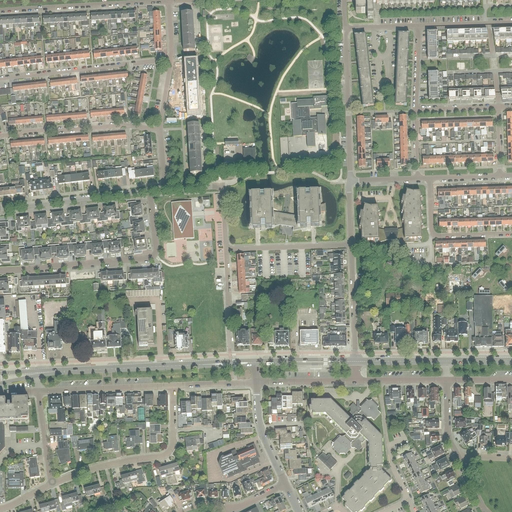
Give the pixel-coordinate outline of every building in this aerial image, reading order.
[(349,0),(349,1),(355,1),(355,3),(356,5),(356,7),(356,9),(356,11),(356,13),(360,13),(363,13),(367,13),(367,14),(367,17),(367,19),(370,19),(373,19),(373,16),(373,14),(373,11),(373,8),(373,6),(373,3),(375,3),(376,3),(376,4),(376,5),(378,5),(380,5),(382,5),(382,6),(385,6),(385,5),(388,5),(388,6),(391,6),(391,5),(394,5),(396,5),(400,5),(402,5),(405,5),(408,5),(408,4),(411,4),(411,5),(413,5),(413,4),(417,4),(417,5),(419,5),(419,4),(422,4),(422,5),(425,5),(425,4),(433,4),(434,4),(434,1),(434,0),(349,0)] [(181,13),(182,18),(183,18),(183,20),(183,23),(183,26),(182,26),(183,33),(186,33),(190,32),(194,32),(193,32),(193,30),(194,30),(194,28),(193,28),(193,26),(194,26),(194,25),(193,25),(193,23),(193,19),(193,20),(193,17),(193,12),(192,12),(192,13),(189,13),(185,13),(182,13),(181,13)] [(186,33),(183,33),(183,40),(184,40),(184,42),(184,45),(184,48),(183,48),(184,53),(184,52),(187,52),(191,52),(194,52),(195,52),(195,47),(194,47),(194,45),(195,45),(194,42),(194,39),(194,37),(194,35),(194,33),(194,32),(190,32),(186,33)] [(409,34),(398,34),(397,52),(401,52),(405,52),(408,52),(409,34)] [(364,53),(368,52),(366,35),(354,36),(356,46),(356,54),(360,53),(364,53)] [(132,48),(132,44),(130,45),(130,48),(131,48),(131,55),(138,54),(137,48),(132,48)] [(162,50),(161,44),(155,44),(155,48),(150,49),(150,53),(155,52),(155,50),(162,50)] [(125,56),(131,55),(131,48),(130,48),(126,49),(126,45),(123,45),(124,49),(125,56)] [(118,50),(114,50),(113,46),(111,47),(111,50),(112,50),(113,57),(119,56),(118,50)] [(119,56),(125,56),(124,49),(120,49),(119,46),(117,46),(118,50),(119,56)] [(107,47),(105,47),(105,51),(106,51),(107,58),(113,57),(112,50),(111,50),(107,51),(107,47)] [(94,59),(101,58),(100,52),(99,52),(95,52),(95,48),(92,48),(93,53),(93,52),(94,59)] [(101,58),(107,58),(106,51),(105,51),(101,52),(101,48),(99,48),(99,52),(100,52),(101,58)] [(77,60),(84,59),(83,53),(82,53),(78,53),(78,49),(76,50),(76,53),(77,53),(77,60)] [(83,53),(84,59),(90,58),(89,52),(85,52),(84,49),(82,49),(82,53),(83,53)] [(71,61),(77,60),(77,53),(76,53),(72,54),(72,50),(69,50),(70,54),(71,61)] [(59,62),(65,61),(64,55),(60,55),(59,51),(57,52),(57,55),(58,55),(59,62)] [(65,61),(71,61),(70,54),(66,54),(66,51),(63,51),(64,55),(65,61)] [(53,63),(59,62),(58,55),(57,55),(54,56),(53,52),(51,52),(51,56),(52,56),(53,63)] [(366,71),(370,70),(368,52),(364,53),(360,53),(356,54),(358,72),(362,71),(366,71)] [(401,52),(397,52),(397,69),(400,70),(404,70),(407,70),(408,52),(405,52),(401,52)] [(17,60),(17,67),(24,66),(23,59),(22,59),(22,55),(18,56),(18,53),(16,53),(16,56),(16,60),(17,60)] [(47,63),(53,63),(52,56),(51,56),(47,57),(47,53),(45,53),(45,57),(46,57),(47,63)] [(35,58),(36,64),(42,64),(42,57),(37,58),(36,54),(34,54),(35,58)] [(24,66),(30,65),(29,59),(28,59),(28,55),(24,55),(22,55),(22,59),(23,59),(24,66)] [(30,65),(36,64),(35,58),(31,58),(30,55),(28,55),(28,59),(29,59),(30,65)] [(5,68),(11,67),(11,61),(10,61),(6,61),(6,57),(3,58),(4,61),(5,68)] [(17,60),(16,60),(12,60),(12,57),(10,57),(9,57),(10,61),(11,61),(11,67),(17,67),(17,60)] [(196,62),(186,63),(189,114),(199,114),(196,62)] [(400,70),(397,69),(396,87),(400,88),(403,88),(407,88),(407,70),(404,70),(400,70)] [(368,88),(372,88),(370,70),(366,71),(362,71),(358,72),(360,82),(360,89),(364,89),(368,88)] [(141,82),(146,83),(147,76),(142,75),(141,80),(135,79),(134,81),(141,82)] [(89,89),(89,82),(88,77),(81,78),(81,83),(86,83),(87,89),(89,89)] [(71,80),(71,85),(75,85),(76,91),(79,91),(78,84),(77,84),(77,79),(71,80)] [(58,87),(57,81),(50,82),(51,88),(55,87),(56,94),(59,93),(58,87)] [(65,86),(64,81),(57,81),(58,87),(62,86),(63,93),(65,93),(65,86)] [(48,95),(47,88),(46,82),(40,83),(41,89),(45,89),(45,95),(48,95)] [(40,83),(33,84),(34,90),(38,89),(39,96),(41,95),(41,89),(40,83)] [(21,91),(20,85),(13,86),(13,92),(18,92),(19,98),(21,98),(21,91)] [(28,97),(27,91),(27,85),(20,85),(21,91),(25,91),(25,97),(28,97)] [(395,105),(406,106),(407,88),(403,88),(400,88),(396,87),(395,105)] [(360,89),(362,107),(374,106),(372,88),(368,88),(364,89),(360,89)] [(297,103),(291,104),(292,120),(293,120),(294,121),(292,121),(292,123),(293,137),(295,137),(302,137),(307,136),(307,148),(308,148),(316,147),(315,142),(315,134),(318,134),(318,136),(320,136),(322,136),(323,135),(326,135),(325,116),(317,116),(317,118),(315,118),(310,118),(310,113),(310,112),(309,110),(321,109),(321,107),(328,106),(328,103),(328,96),(313,97),(313,100),(297,101),(297,103)] [(117,110),(117,115),(124,115),(124,109),(119,110),(118,103),(116,103),(116,110),(117,110)] [(104,111),(104,117),(111,116),(110,111),(106,111),(105,104),(102,105),(103,111),(104,111)] [(111,116),(117,115),(117,110),(116,110),(112,110),(112,104),(109,104),(110,111),(111,116)] [(98,117),(104,117),(104,111),(103,111),(99,112),(99,105),(96,105),(96,112),(97,112),(98,117)] [(89,106),(90,113),(91,118),(98,117),(97,112),(96,112),(92,112),(92,106),(89,106)] [(80,114),(80,120),(87,119),(86,114),(82,114),(81,107),(78,108),(79,114),(80,114)] [(73,115),(73,120),(80,120),(80,114),(79,114),(75,114),(74,108),(72,108),(72,115),(73,115)] [(60,116),(60,121),(67,121),(66,115),(62,116),(61,109),(58,109),(59,116),(60,116)] [(66,115),(67,121),(73,120),(73,115),(72,115),(68,115),(68,109),(65,109),(66,115)] [(141,110),(136,109),(135,113),(132,112),(131,117),(138,118),(138,115),(140,116),(141,110)] [(53,116),(52,116),(48,117),(48,110),(45,110),(46,117),(47,122),(54,122),(53,116)] [(53,116),(54,122),(60,121),(60,116),(59,116),(55,116),(54,110),(52,110),(52,116),(53,116)] [(36,118),(36,123),(43,123),(42,117),(38,118),(37,111),(34,111),(35,118),(36,118)] [(23,124),(29,124),(29,118),(28,119),(24,119),(24,112),(21,113),(21,119),(22,119),(23,124)] [(29,124),(36,123),(36,118),(35,118),(31,118),(30,112),(28,112),(28,119),(29,118),(29,124)] [(9,126),(16,125),(16,120),(15,120),(15,117),(11,117),(10,113),(8,114),(8,120),(9,120),(9,126)] [(16,125),(23,124),(22,119),(21,119),(18,119),(17,113),(14,113),(15,117),(15,120),(16,120),(16,125)] [(377,124),(382,124),(381,117),(375,117),(375,124),(372,124),(372,129),(375,129),(375,128),(378,128),(377,124)] [(391,123),(388,123),(388,117),(381,117),(382,124),(386,123),(386,127),(386,129),(392,129),(391,123)] [(492,120),(486,120),(486,127),(489,127),(489,133),(494,133),(493,127),(492,127),(492,120)] [(188,124),(187,124),(188,129),(189,129),(189,132),(189,133),(189,135),(189,137),(188,137),(188,141),(192,141),(196,141),(200,141),(200,137),(200,134),(200,133),(200,131),(199,129),(200,129),(200,128),(199,128),(199,126),(200,126),(200,124),(199,123),(199,124),(195,125),(191,125),(188,125),(188,124)] [(144,144),(151,143),(151,137),(150,135),(146,136),(146,137),(140,138),(140,137),(136,137),(137,143),(140,142),(140,141),(144,140),(144,144)] [(101,148),(100,142),(100,136),(92,137),(93,142),(98,142),(98,148),(101,148)] [(56,139),(48,140),(49,145),(53,145),(54,151),(57,151),(56,144),(56,139)] [(192,141),(188,141),(189,146),(190,146),(190,148),(190,150),(190,151),(190,154),(189,154),(189,158),(193,158),(197,158),(201,157),(201,153),(201,151),(201,149),(201,147),(200,147),(200,145),(201,145),(201,144),(200,144),(200,142),(200,141),(196,141),(192,141)] [(19,154),(19,148),(18,142),(11,143),(11,148),(16,148),(16,154),(19,154)] [(226,146),(227,164),(237,163),(236,146),(226,146)] [(256,164),(255,148),(243,148),(244,164),(256,164)] [(376,154),(373,155),(373,161),(377,161),(377,167),(383,167),(383,160),(379,160),(379,154),(376,154)] [(387,160),(383,160),(383,167),(390,167),(389,160),(393,160),(393,154),(389,154),(389,156),(387,156),(387,160)] [(193,158),(189,158),(190,162),(191,165),(191,166),(191,167),(191,170),(190,170),(190,174),(190,175),(191,175),(191,174),(194,174),(198,174),(202,174),(202,175),(202,169),(202,167),(202,166),(202,164),(201,164),(201,161),(202,161),(202,160),(201,161),(201,158),(201,157),(197,158),(193,158)] [(65,184),(64,177),(62,177),(61,173),(58,174),(57,167),(54,167),(54,171),(55,176),(58,176),(58,177),(59,185),(65,184)] [(115,169),(116,171),(116,178),(123,177),(123,176),(126,176),(125,170),(122,170),(122,169),(121,169),(121,168),(115,169)] [(39,191),(38,182),(37,179),(38,179),(37,176),(34,176),(34,180),(35,182),(31,183),(32,192),(39,191)] [(24,191),(23,191),(23,187),(25,187),(24,180),(20,181),(20,184),(19,185),(16,185),(17,195),(23,194),(25,193),(24,191)] [(250,194),(249,194),(249,196),(250,201),(250,202),(250,204),(251,222),(250,230),(253,230),(253,229),(255,229),(261,229),(261,231),(269,229),(272,229),(275,229),(275,227),(280,225),(293,227),(293,231),(301,230),(306,229),(311,229),(311,227),(316,227),(319,227),(322,227),(321,221),(321,220),(321,213),(325,212),(326,212),(325,203),(324,204),(321,205),(320,199),(321,192),(321,191),(318,192),(299,192),(296,192),(297,196),(297,197),(297,200),(297,201),(297,202),(297,204),(297,206),(298,217),(288,215),(282,214),(277,213),(274,213),(273,210),(273,209),(273,201),(273,199),(273,198),(274,195),(274,193),(271,193),(265,194),(256,194),(252,194),(250,194)] [(359,218),(359,219),(361,220),(361,222),(360,224),(359,229),(361,229),(361,231),(361,233),(361,241),(362,241),(366,241),(367,241),(371,241),(373,241),(379,240),(379,241),(379,242),(379,243),(382,242),(385,241),(388,240),(389,239),(391,239),(394,239),(399,240),(398,243),(406,243),(413,243),(413,242),(414,239),(421,239),(422,239),(421,229),(421,227),(423,226),(423,225),(422,225),(421,220),(421,219),(421,217),(423,217),(422,216),(422,215),(421,210),(420,208),(422,208),(422,207),(422,206),(420,201),(420,199),(422,198),(421,197),(421,196),(420,191),(419,191),(419,192),(412,192),(411,192),(406,191),(406,193),(405,197),(404,197),(403,197),(403,196),(401,202),(401,203),(403,204),(403,206),(402,211),(401,213),(403,213),(403,215),(402,221),(402,222),(404,222),(404,225),(404,227),(404,228),(404,230),(400,231),(399,231),(397,230),(397,229),(394,229),(391,229),(388,230),(385,230),(385,231),(384,233),(382,232),(378,231),(378,229),(378,228),(378,226),(378,224),(378,223),(380,223),(378,216),(378,215),(378,214),(379,213),(377,207),(376,207),(372,207),(371,207),(370,207),(369,207),(366,206),(364,206),(363,213),(362,213),(361,212),(360,212),(360,216),(359,218)] [(131,212),(132,212),(143,210),(142,206),(141,206),(141,205),(134,205),(134,202),(127,203),(128,209),(130,208),(131,212)] [(192,202),(171,203),(174,240),(194,239),(192,202)] [(111,217),(110,206),(105,207),(106,208),(104,208),(105,215),(102,215),(103,222),(108,221),(108,219),(111,218),(111,217)] [(114,206),(110,206),(111,217),(114,217),(115,220),(120,219),(119,213),(116,213),(116,207),(114,207),(114,206)] [(97,208),(92,209),(94,221),(97,220),(97,222),(103,222),(102,215),(99,216),(98,209),(97,209),(97,208)] [(88,217),(85,217),(85,224),(91,223),(91,221),(94,221),(92,209),(88,209),(88,210),(87,210),(88,217)] [(85,224),(85,217),(82,218),(81,211),(80,211),(79,210),(75,211),(76,223),(80,222),(80,224),(85,224)] [(143,210),(132,212),(132,217),(129,217),(130,220),(136,220),(135,217),(142,216),(142,215),(143,214),(143,210)] [(70,219),(67,219),(68,226),(74,225),(73,223),(76,223),(75,211),(71,211),(71,212),(70,212),(70,219)] [(68,226),(67,219),(64,220),(64,213),(62,213),(62,212),(58,213),(59,224),(65,223),(65,226),(68,226)] [(53,221),(50,222),(51,228),(57,227),(56,225),(60,225),(59,224),(58,213),(54,213),(54,214),(52,214),(53,221)] [(51,228),(50,222),(47,222),(46,215),(45,215),(45,214),(41,215),(42,226),(47,225),(48,228),(51,228)] [(36,223),(33,224),(34,230),(37,230),(37,226),(42,226),(41,215),(36,215),(36,216),(35,217),(36,223)] [(28,216),(24,217),(25,228),(30,227),(30,230),(31,230),(34,230),(33,224),(30,224),(29,217),(28,217),(28,216)] [(25,228),(24,217),(19,218),(18,219),(19,225),(16,226),(16,232),(22,232),(22,229),(25,229),(25,228)] [(136,223),(136,220),(130,220),(130,226),(134,226),(134,229),(145,227),(144,223),(143,223),(143,222),(136,223)] [(0,231),(6,231),(6,229),(8,228),(8,223),(2,223),(2,226),(0,226),(0,231)] [(131,232),(132,238),(138,237),(138,234),(144,233),(144,232),(145,232),(145,227),(134,229),(134,232),(131,232)] [(6,231),(0,231),(0,237),(2,238),(3,241),(9,240),(9,235),(7,235),(6,231)] [(133,246),(147,245),(146,240),(145,240),(145,239),(138,240),(138,237),(132,238),(132,241),(133,241),(133,246)] [(114,243),(115,254),(120,254),(119,253),(121,253),(120,246),(123,246),(123,239),(117,240),(117,243),(114,243)] [(111,255),(115,254),(114,243),(111,244),(111,240),(105,241),(106,247),(109,247),(109,254),(111,254),(111,255)] [(103,248),(106,247),(105,241),(102,241),(102,245),(97,245),(98,256),(102,255),(102,254),(103,254),(103,248)] [(79,245),(81,257),(85,257),(85,256),(86,256),(86,249),(89,249),(88,242),(85,243),(85,246),(80,247),(80,245),(79,245)] [(94,256),(98,256),(97,245),(92,246),(91,242),(88,242),(89,249),(92,249),(92,255),(94,255),(94,256)] [(76,258),(81,257),(79,245),(76,246),(76,243),(71,244),(71,250),(74,250),(75,257),(76,257),(76,258)] [(68,251),(71,250),(71,244),(67,244),(68,248),(62,248),(63,259),(68,259),(67,258),(69,257),(68,251)] [(3,248),(0,248),(0,254),(7,254),(7,251),(10,251),(9,245),(3,245),(3,248)] [(59,259),(63,259),(62,248),(59,248),(59,245),(53,246),(54,252),(57,252),(57,259),(59,258),(59,259)] [(147,249),(147,245),(133,246),(134,252),(133,252),(134,255),(140,254),(140,251),(146,250),(146,249),(147,249)] [(51,252),(54,252),(53,246),(48,246),(48,248),(45,249),(46,261),(50,260),(50,259),(52,259),(51,252)] [(493,254),(496,257),(503,249),(501,246),(493,254)] [(34,254),(37,254),(36,247),(33,247),(33,251),(28,251),(29,262),(33,262),(33,261),(34,261),(34,254)] [(42,261),(46,261),(45,249),(42,249),(42,247),(36,247),(37,254),(40,253),(40,260),(42,260),(42,261)] [(24,263),(29,262),(28,251),(25,252),(24,248),(19,249),(19,255),(22,255),(23,262),(24,262),(24,263)] [(180,264),(179,249),(169,249),(170,265),(180,264)] [(244,262),(244,261),(244,258),(250,257),(250,256),(250,253),(242,254),(242,255),(237,256),(237,262),(244,262)] [(0,259),(4,260),(4,263),(10,262),(10,257),(13,257),(13,254),(7,254),(0,254),(0,259)] [(153,270),(153,279),(162,278),(161,272),(158,272),(158,270),(156,270),(153,270)] [(127,280),(126,274),(123,275),(123,272),(117,273),(118,281),(127,280)] [(131,274),(128,274),(129,280),(137,280),(137,272),(131,272),(131,274)] [(107,282),(107,273),(104,273),(104,274),(98,274),(98,279),(101,279),(102,282),(107,282)] [(69,284),(69,278),(66,279),(66,276),(63,277),(63,276),(60,276),(61,285),(69,284)] [(19,281),(20,287),(28,287),(28,278),(25,278),(25,279),(22,279),(22,281),(19,281)] [(501,281),(498,283),(506,292),(508,290),(501,281)] [(9,289),(9,286),(0,286),(0,291),(5,292),(5,295),(12,294),(11,289),(9,289)] [(406,306),(406,294),(386,294),(386,306),(406,306)] [(492,347),(492,296),(473,296),(474,318),(475,327),(475,338),(472,338),(472,342),(475,342),(475,347),(482,347),(482,348),(484,348),(484,347),(492,347)] [(26,300),(18,301),(20,318),(21,332),(21,336),(21,341),(24,341),(24,351),(31,351),(36,351),(37,332),(32,332),(28,326),(26,300)] [(105,330),(105,323),(104,310),(97,311),(97,312),(98,324),(99,330),(100,349),(100,351),(102,352),(104,352),(106,350),(105,337),(104,330),(105,330)] [(152,310),(137,311),(138,323),(139,323),(140,328),(138,328),(138,334),(140,334),(140,339),(138,339),(139,346),(139,347),(147,347),(147,345),(154,345),(153,324),(151,324),(151,322),(153,322),(152,310)] [(434,319),(434,336),(433,336),(433,342),(434,342),(434,343),(436,343),(437,342),(441,342),(441,336),(441,318),(444,318),(444,314),(438,315),(434,315),(434,319)] [(48,334),(49,351),(55,351),(55,350),(61,350),(62,349),(61,349),(61,342),(60,322),(54,322),(55,331),(47,331),(46,331),(46,334),(47,334),(48,334)] [(112,329),(112,337),(106,337),(107,349),(121,348),(121,341),(120,336),(121,336),(120,332),(120,325),(119,325),(119,322),(115,322),(115,325),(113,325),(113,329),(112,329)] [(458,342),(458,335),(458,324),(454,324),(455,330),(448,330),(448,327),(446,327),(446,330),(444,330),(444,336),(446,336),(446,342),(458,342)] [(458,324),(458,335),(462,335),(462,336),(466,336),(466,335),(467,335),(467,329),(468,329),(468,324),(458,324)] [(390,333),(395,333),(395,344),(406,344),(406,336),(410,336),(410,325),(405,326),(405,330),(395,330),(395,327),(390,327),(390,333)] [(14,328),(15,335),(9,335),(9,353),(20,353),(19,335),(21,335),(21,327),(14,328)] [(249,329),(249,331),(249,336),(252,336),(252,346),(262,346),(262,335),(260,335),(260,332),(259,332),(259,329),(249,329)] [(280,329),(280,332),(275,332),(275,346),(280,346),(280,347),(283,347),(283,346),(289,346),(288,332),(284,332),(284,329),(280,329)] [(92,350),(100,349),(99,330),(91,330),(91,334),(87,334),(88,340),(91,340),(92,350)] [(249,336),(249,331),(237,331),(237,336),(236,336),(236,342),(237,342),(237,346),(244,346),(249,346),(249,336)] [(318,331),(314,331),(308,331),(300,331),(300,339),(300,346),(319,346),(318,338),(318,331)] [(336,338),(336,347),(346,347),(346,332),(337,332),(337,338),(336,338)] [(414,332),(414,333),(414,345),(419,344),(419,346),(422,346),(422,344),(427,344),(427,332),(414,332)] [(463,402),(461,402),(461,398),(461,389),(458,389),(457,388),(456,388),(455,389),(454,389),(455,394),(452,394),(453,399),(457,399),(457,408),(463,408),(463,402)] [(473,403),(473,401),(474,401),(474,396),(472,394),(471,394),(471,389),(470,389),(470,388),(468,388),(468,389),(465,389),(465,398),(465,399),(465,406),(469,406),(468,403),(473,403)] [(390,390),(390,397),(385,397),(385,405),(390,405),(390,400),(401,400),(401,389),(390,390)] [(417,399),(414,399),(413,390),(412,389),(408,390),(407,390),(408,403),(410,403),(410,399),(413,399),(414,405),(414,408),(413,408),(413,417),(417,417),(417,408),(418,408),(418,407),(417,405),(417,401),(417,399)] [(419,401),(417,401),(417,405),(419,404),(420,404),(420,402),(423,402),(423,398),(426,398),(426,390),(425,390),(424,389),(423,389),(422,390),(419,390),(419,399),(419,401)] [(429,401),(429,406),(435,405),(435,400),(438,400),(438,398),(438,390),(437,390),(436,389),(435,389),(434,390),(431,390),(431,401),(429,401)] [(491,389),(484,389),(484,400),(484,403),(494,403),(494,395),(491,395),(491,389)] [(302,405),(302,407),(302,409),(306,409),(306,401),(303,401),(302,393),(297,393),(297,405),(302,405)] [(133,406),(136,405),(144,405),(144,399),(141,399),(141,394),(133,394),(133,406)] [(116,395),(107,395),(107,407),(110,407),(110,413),(113,413),(113,407),(116,407),(116,395)] [(122,395),(116,395),(116,407),(116,410),(120,410),(120,414),(125,414),(124,406),(123,406),(122,395)] [(164,395),(160,395),(159,396),(159,402),(158,402),(158,408),(164,408),(164,412),(168,412),(168,395),(164,395)] [(231,404),(235,404),(243,403),(243,398),(235,399),(235,395),(227,396),(227,399),(231,399),(231,404)] [(72,409),(74,409),(78,409),(80,409),(80,400),(79,396),(71,397),(72,409)] [(62,397),(49,398),(50,410),(57,409),(58,423),(66,423),(65,409),(62,409),(62,397)] [(0,400),(0,423),(4,423),(4,426),(7,425),(7,423),(29,422),(28,399),(0,400)] [(277,399),(276,399),(271,399),(271,407),(268,407),(268,415),(272,415),(272,411),(277,411),(277,409),(277,407),(277,399)] [(345,506),(347,508),(351,511),(359,511),(360,511),(361,511),(365,508),(365,507),(370,502),(371,502),(372,500),(374,498),(374,497),(379,492),(380,492),(384,489),(383,487),(388,482),(390,483),(392,481),(385,474),(387,473),(382,469),(382,437),(365,421),(368,418),(371,418),(374,421),(381,414),(378,411),(378,408),(379,407),(372,400),(371,401),(367,401),(366,400),(359,407),(359,402),(357,402),(357,407),(356,407),(353,404),(349,407),(350,408),(350,412),(349,412),(352,415),(349,418),(331,401),(311,401),(311,407),(309,407),(309,411),(310,412),(312,412),(312,415),(325,414),(346,435),(344,437),(340,437),(339,436),(332,443),(333,444),(333,447),(332,448),(339,455),(341,454),(344,454),(345,455),(352,448),(355,448),(358,452),(362,448),(361,447),(361,444),(362,443),(358,439),(361,436),(369,443),(369,467),(370,467),(370,470),(368,472),(367,472),(363,475),(363,477),(358,482),(357,481),(354,485),(354,486),(349,491),(348,491),(344,495),(344,496),(342,499),(346,503),(346,504),(345,504),(345,505),(345,506)] [(150,425),(150,442),(150,441),(157,441),(157,443),(163,443),(163,435),(160,435),(160,432),(159,432),(159,426),(160,426),(160,425),(150,425)] [(252,429),(250,429),(240,429),(240,430),(241,434),(236,434),(237,438),(245,438),(245,434),(253,434),(252,429)] [(463,440),(474,433),(472,429),(467,432),(467,431),(463,434),(463,433),(460,435),(460,436),(463,440)] [(126,441),(126,442),(127,448),(135,448),(134,444),(143,444),(142,438),(139,438),(139,431),(129,431),(130,438),(128,438),(126,441)] [(491,433),(486,433),(486,431),(484,431),(484,433),(481,433),(481,437),(481,445),(487,446),(487,436),(491,436),(491,432),(491,433)] [(477,436),(474,433),(463,440),(466,445),(466,444),(467,445),(470,443),(469,443),(473,440),(472,439),(477,436)] [(107,443),(104,443),(105,449),(104,449),(104,450),(114,449),(115,452),(119,452),(117,436),(107,437),(107,443)] [(77,451),(95,449),(93,439),(78,441),(77,437),(71,438),(71,443),(76,442),(77,451)] [(200,444),(199,437),(190,438),(191,441),(185,442),(187,452),(197,450),(196,445),(200,444)] [(210,444),(211,449),(225,444),(224,439),(210,444)] [(67,441),(58,442),(59,456),(58,457),(61,465),(60,465),(60,466),(70,462),(70,461),(67,441)] [(259,455),(257,450),(254,444),(246,447),(247,449),(245,450),(244,450),(242,451),(241,451),(242,452),(239,453),(239,452),(239,453),(237,454),(237,453),(235,450),(222,456),(223,457),(221,457),(218,464),(219,466),(223,476),(226,475),(226,474),(227,474),(229,478),(244,472),(244,470),(260,463),(258,459),(256,456),(259,455)] [(427,457),(443,450),(441,446),(430,451),(430,452),(426,455),(427,457)] [(444,454),(443,450),(427,457),(423,459),(427,465),(431,463),(430,460),(433,458),(434,459),(444,454)] [(313,457),(316,460),(318,459),(330,470),(337,463),(328,455),(326,457),(323,453),(319,457),(315,453),(313,455),(313,457)] [(404,460),(405,462),(415,457),(413,454),(412,455),(411,453),(402,457),(404,460)] [(37,457),(29,459),(27,459),(27,462),(27,465),(29,465),(29,468),(28,468),(30,478),(40,477),(38,465),(36,466),(35,458),(37,458),(37,457)] [(416,460),(415,457),(405,462),(406,463),(405,464),(407,466),(415,462),(415,460),(416,460)] [(433,470),(448,462),(448,461),(447,459),(446,459),(446,458),(435,464),(436,465),(432,467),(433,470)] [(409,471),(419,466),(418,464),(417,464),(415,462),(407,466),(408,470),(409,470),(409,471)] [(448,462),(433,470),(430,471),(432,474),(434,472),(435,472),(439,470),(439,471),(450,466),(448,462)] [(177,464),(168,466),(173,485),(178,484),(174,473),(180,471),(177,464)] [(161,477),(166,475),(169,486),(173,485),(168,466),(159,469),(161,477)] [(420,469),(419,466),(409,471),(410,473),(411,476),(420,471),(419,469),(420,469)] [(299,481),(305,481),(307,481),(306,478),(310,478),(310,474),(306,474),(306,469),(302,470),(294,470),(294,475),(299,475),(299,480),(299,481)] [(262,487),(269,484),(274,482),(274,481),(269,471),(268,471),(267,470),(264,471),(257,474),(259,478),(262,476),(263,478),(263,479),(262,478),(258,480),(258,481),(259,481),(260,483),(257,484),(259,487),(262,486),(262,487)] [(442,481),(447,478),(448,480),(449,481),(455,479),(454,477),(455,476),(452,470),(440,476),(442,481)] [(414,480),(423,476),(422,473),(421,473),(420,471),(411,476),(413,479),(414,480)] [(133,474),(129,475),(131,482),(137,481),(138,484),(142,483),(140,475),(137,476),(136,472),(132,472),(133,474)] [(9,474),(9,488),(20,487),(20,483),(24,483),(24,473),(20,473),(20,474),(9,474)] [(122,480),(119,481),(121,488),(125,487),(124,484),(131,482),(129,475),(125,476),(124,475),(121,476),(122,480)] [(425,478),(423,476),(414,480),(416,485),(424,481),(423,479),(425,478)] [(250,493),(244,481),(243,479),(240,480),(243,485),(242,485),(246,494),(250,493)] [(247,479),(244,481),(250,493),(254,491),(253,490),(254,490),(250,482),(249,482),(247,479)] [(238,484),(238,481),(235,482),(236,488),(233,489),(235,497),(235,498),(238,497),(238,496),(241,496),(239,487),(238,484)] [(418,490),(428,485),(426,482),(425,483),(424,481),(416,485),(418,490)] [(92,488),(94,495),(100,493),(101,496),(106,495),(104,488),(100,489),(99,484),(96,485),(96,486),(92,488)] [(227,484),(226,491),(223,491),(222,498),(229,499),(229,491),(230,491),(230,484),(227,484)] [(447,490),(444,491),(446,495),(449,493),(452,498),(461,494),(460,492),(462,491),(460,486),(458,487),(457,484),(447,489),(447,490)] [(187,492),(184,493),(187,500),(190,499),(190,498),(192,497),(191,494),(190,491),(192,490),(190,485),(188,486),(188,487),(186,488),(187,492)] [(207,490),(207,489),(207,485),(206,485),(202,485),(202,488),(198,488),(196,489),(197,498),(198,498),(199,498),(200,498),(202,497),(203,498),(204,497),(205,497),(204,491),(207,490)] [(214,485),(207,485),(207,489),(209,489),(209,491),(209,497),(217,497),(217,491),(214,491),(214,485)] [(327,489),(324,490),(328,499),(333,497),(328,485),(326,486),(327,489)] [(429,487),(428,485),(418,490),(420,494),(429,490),(428,488),(429,487)] [(94,495),(92,488),(88,489),(88,487),(84,488),(86,495),(83,496),(85,503),(89,502),(87,497),(94,495)] [(324,501),(328,499),(324,490),(322,492),(320,489),(318,490),(324,501)] [(187,500),(184,493),(181,495),(179,490),(176,490),(177,491),(178,494),(179,498),(181,501),(183,501),(183,502),(187,500)] [(319,504),(324,501),(318,490),(316,491),(317,494),(315,495),(319,504)] [(314,506),(308,494),(307,492),(302,495),(309,508),(314,506)] [(74,495),(70,496),(72,503),(79,501),(80,504),(83,503),(81,496),(78,497),(77,493),(73,493),(74,495)] [(310,493),(308,494),(314,506),(319,504),(315,495),(312,496),(310,493)] [(168,498),(165,500),(169,508),(173,506),(172,504),(174,503),(170,497),(169,495),(168,494),(166,496),(168,498)] [(422,504),(434,498),(433,496),(430,498),(429,495),(420,499),(422,504)] [(72,503),(70,496),(66,497),(65,496),(62,497),(64,503),(60,504),(62,511),(63,511),(66,510),(65,508),(73,506),(72,503)] [(461,509),(467,506),(466,504),(468,503),(466,499),(464,499),(463,497),(453,501),(456,506),(458,504),(461,509)] [(274,508),(277,507),(283,504),(280,498),(275,500),(269,503),(269,502),(265,503),(268,508),(273,506),(274,508)] [(434,498),(422,504),(425,509),(433,504),(432,502),(435,500),(434,498)] [(163,510),(165,509),(166,510),(169,508),(165,500),(161,502),(160,500),(157,501),(159,504),(163,510)] [(48,504),(49,511),(56,510),(56,511),(60,511),(61,511),(59,504),(55,505),(54,501),(51,502),(51,503),(48,504)]
